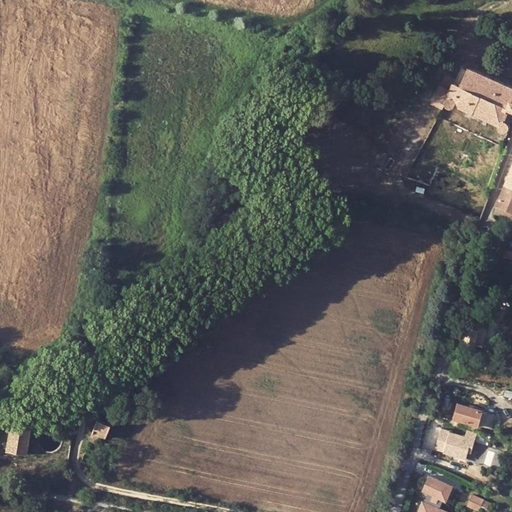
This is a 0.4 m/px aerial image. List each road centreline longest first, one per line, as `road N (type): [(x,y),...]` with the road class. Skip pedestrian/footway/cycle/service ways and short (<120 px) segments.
road 1 (track): [(0,395),(57,384),(315,196),(354,182),(401,187),(482,225)]
road 2 (unclassified): [(511,145),(455,294),(395,511)]
road 3 (track): [(229,511),(79,475),(73,457),(81,416),(57,384)]
road 4 (track): [(181,0),(278,21),(299,19),(328,0)]
